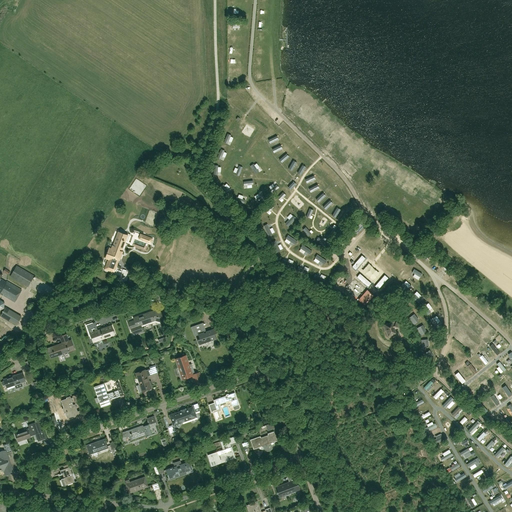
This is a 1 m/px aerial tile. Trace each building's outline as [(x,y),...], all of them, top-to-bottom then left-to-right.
[(294,96),(288,103),(292,107),(298,99),(294,96)] [(301,101),(292,113),(296,116),(305,104),(301,101)] [(306,120),(314,110),(309,106),(301,117),(306,120)] [(308,123),(311,125),(319,115),(316,112),(308,123)] [(268,124),(276,116),(273,113),(265,120),(268,124)] [(314,129),(318,132),(326,119),(322,117),(314,129)] [(247,119),(241,127),(254,136),(260,127),(247,119)] [(228,129),(229,126),(236,128),(237,124),(227,120),(225,128),(228,129)] [(283,124),(278,128),(275,125),(272,128),(277,134),(285,126),(283,124)] [(260,139),(262,141),(269,135),(272,137),(274,135),(269,130),(260,139)] [(339,130),(330,143),(334,146),(343,133),(339,130)] [(290,132),(285,141),(289,144),(294,135),(290,132)] [(345,148),(351,139),(347,137),(341,145),(345,148)] [(296,151),(303,145),(301,142),(294,148),(296,151)] [(355,142),(348,150),(352,154),(359,146),(355,142)] [(275,154),(283,149),(281,146),(273,151),(275,154)] [(283,160),(293,153),(291,150),(280,157),(283,160)] [(305,159),(311,153),(309,150),(303,156),(305,159)] [(295,156),(287,164),(289,166),(297,159),(295,156)] [(376,171),(382,163),(379,160),(373,168),(376,171)] [(318,170),(324,165),(321,162),(315,167),(318,170)] [(293,171),(296,174),(304,166),(301,163),(293,171)] [(384,175),(387,177),(393,170),(389,168),(384,175)] [(299,177),(302,180),(310,173),(307,170),(299,177)] [(400,173),(396,184),(402,186),(405,175),(400,173)] [(328,186),(336,178),(333,175),(325,183),(328,186)] [(222,177),(214,184),(217,187),(225,180),(222,177)] [(306,184),(308,187),(315,180),(313,177),(306,184)] [(360,177),(358,179),(364,185),(367,182),(360,177)] [(407,183),(403,191),(406,193),(414,180),(411,179),(408,183),(407,183)] [(417,193),(422,185),(418,183),(414,191),(417,193)] [(223,193),(231,186),(228,184),(221,190),(223,193)] [(338,193),(344,187),(341,184),(335,190),(338,193)] [(314,193),(320,188),(317,185),(311,190),(314,193)] [(367,197),(373,192),(371,189),(364,195),(367,197)] [(427,189),(420,198),(423,200),(429,191),(427,189)] [(324,190),(318,196),(321,199),(327,193),(324,190)] [(434,194),(424,206),(428,209),(438,197),(434,194)] [(328,206),(336,198),(332,195),(325,203),(328,206)] [(347,195),(344,197),(349,206),(352,204),(347,195)] [(232,203),(235,205),(242,198),(239,196),(232,203)] [(240,208),(243,210),(249,204),(246,202),(240,208)] [(335,213),(341,204),(338,202),(332,210),(335,213)] [(398,205),(391,214),(394,216),(401,208),(398,205)] [(303,209),(296,217),(298,219),(305,211),(303,209)] [(258,217),(265,225),(268,222),(260,214),(258,217)] [(406,226),(409,228),(415,220),(413,218),(406,226)] [(310,238),(316,230),(311,227),(306,235),(310,238)] [(107,261),(104,269),(107,270),(109,263),(114,265),(118,257),(121,258),(123,252),(121,251),(122,249),(124,249),(127,241),(126,240),(127,237),(128,236),(119,232),(115,243),(114,242),(114,243),(113,242),(112,245),(111,248),(110,248),(106,259),(109,260),(108,261),(107,261)] [(152,238),(140,234),(139,239),(150,243),(152,238)] [(370,242),(367,247),(375,252),(383,239),(378,236),(374,244),(370,242)] [(327,237),(322,241),(326,246),(330,242),(327,237)] [(146,251),(144,249),(139,257),(145,260),(154,246),(150,244),(146,251)] [(353,256),(361,265),(366,260),(358,251),(353,256)] [(356,278),(365,286),(371,280),(381,289),(388,280),(378,271),(380,269),(370,261),(356,278)] [(346,264),(342,268),(350,276),(354,272),(346,264)] [(10,277),(28,287),(34,276),(16,265),(10,277)] [(0,293),(15,302),(21,290),(7,281),(6,282),(0,278),(0,277),(2,274),(0,272),(0,293)] [(447,284),(454,275),(451,273),(444,282),(447,284)] [(339,288),(353,294),(355,290),(341,284),(339,288)] [(365,305),(373,296),(367,290),(358,300),(365,305)] [(21,317),(6,307),(1,315),(16,324),(21,317)] [(463,318),(470,310),(468,308),(460,316),(463,318)] [(161,322),(163,313),(157,311),(156,312),(153,314),(152,312),(134,318),(135,320),(128,323),(130,329),(131,329),(133,334),(142,331),(140,326),(155,320),(154,319),(155,319),(161,320),(161,322)] [(469,325),(477,316),(474,314),(466,322),(469,325)] [(480,320),(476,326),(479,328),(484,322),(480,320)] [(396,333),(394,329),(398,328),(396,322),(394,322),(394,321),(383,325),(385,331),(387,331),(389,336),(396,333)] [(93,342),(114,334),(111,326),(93,333),(92,329),(94,328),(92,323),(86,325),(90,338),(92,338),(93,342)] [(216,339),(214,334),(216,333),(215,329),(204,333),(201,324),(191,327),(192,327),(193,331),(195,330),(196,335),(198,334),(200,339),(198,339),(199,345),(216,339)] [(482,335),(485,338),(492,330),(489,327),(482,335)] [(74,348),(71,340),(68,341),(66,335),(60,337),(62,343),(47,348),(50,357),(74,348)] [(459,343),(462,345),(468,337),(464,335),(459,343)] [(498,336),(492,343),(495,346),(501,339),(498,336)] [(195,373),(191,364),(189,365),(186,355),(176,359),(181,373),(180,374),(182,378),(184,377),(184,378),(185,378),(185,377),(192,374),(195,384),(200,383),(201,382),(203,382),(200,372),(195,373)] [(158,373),(155,365),(149,367),(152,375),(158,373)] [(152,389),(145,370),(136,373),(138,379),(140,385),(136,386),(139,393),(152,389)] [(26,381),(23,373),(12,377),(10,375),(5,379),(4,380),(1,383),(3,386),(6,385),(7,388),(14,385),(16,389),(23,386),(22,383),(26,381)] [(430,393),(440,386),(436,381),(427,389),(430,393)] [(103,384),(94,388),(97,398),(95,399),(96,403),(99,402),(101,407),(110,403),(109,400),(123,395),(119,382),(116,383),(116,382),(115,383),(118,390),(107,394),(103,384)] [(497,400),(502,395),(496,389),(491,393),(497,400)] [(222,419),(219,411),(221,411),(219,404),(230,400),(232,407),(233,407),(234,409),(235,410),(239,408),(240,407),(235,393),(213,400),(214,403),(209,405),(211,413),(213,412),(216,421),(222,419)] [(77,415),(72,402),(74,402),(74,403),(80,401),(77,394),(72,396),(72,397),(71,398),(70,396),(66,398),(61,400),(64,408),(62,409),(64,413),(65,412),(67,418),(77,415)] [(445,404),(447,406),(454,399),(452,397),(445,404)] [(414,406),(417,413),(420,412),(419,408),(425,406),(424,402),(414,406)] [(173,425),(197,417),(195,412),(200,411),(197,403),(192,405),(193,408),(185,410),(185,411),(182,412),(182,411),(170,415),(173,425),(168,427),(170,433),(176,431),(173,425)] [(460,419),(467,413),(465,410),(457,416),(460,419)] [(472,416),(471,415),(464,422),(467,425),(474,419),(472,417),(472,416)] [(157,424),(154,416),(148,418),(151,426),(157,424)] [(60,429),(55,417),(50,419),(54,431),(60,429)] [(47,439),(44,430),(42,431),(38,421),(28,425),(29,430),(15,435),(17,441),(26,438),(33,435),(36,434),(38,442),(47,439)] [(475,432),(478,430),(476,428),(479,425),(477,422),(471,427),(475,432)] [(152,434),(148,424),(144,426),(144,425),(140,426),(123,432),(125,437),(129,435),(131,441),(148,435),(152,434)] [(429,437),(439,431),(438,428),(427,434),(429,437)] [(260,436),(250,440),(253,449),(262,446),(263,447),(262,450),(264,450),(265,451),(266,451),(268,451),(269,450),(270,450),(271,449),(272,448),(273,447),(274,446),(274,444),(275,443),(274,442),(277,441),(273,432),(267,434),(268,435),(268,437),(261,439),(261,438),(260,436)] [(490,433),(484,441),(486,443),(493,436),(490,433)] [(223,450),(208,455),(212,466),(216,464),(216,463),(235,456),(231,447),(229,448),(228,445),(239,441),(237,435),(220,442),(223,450)] [(108,448),(105,438),(86,445),(88,452),(89,455),(93,453),(108,448)] [(14,472),(7,453),(11,451),(8,443),(3,445),(5,450),(0,452),(0,470),(4,472),(5,475),(14,472)] [(440,459),(451,454),(449,450),(439,456),(440,459)] [(190,461),(181,464),(180,461),(173,463),(174,467),(166,470),(169,479),(180,475),(179,473),(182,472),(183,475),(182,472),(192,469),(190,461)] [(75,482),(69,467),(60,470),(61,474),(59,474),(59,475),(62,474),(64,478),(61,479),(63,486),(77,481),(76,481),(75,482)] [(289,482),(283,485),(281,486),(281,485),(275,487),(279,497),(290,493),(291,493),(291,492),(300,489),(296,479),(295,480),(292,472),(286,474),(289,482)] [(148,486),(144,477),(130,482),(129,479),(125,481),(128,490),(129,493),(148,486)] [(489,496),(492,494),(486,485),(483,488),(489,496)] [(479,490),(475,492),(481,501),(484,498),(479,490)] [(260,511),(257,502),(247,506),(249,511),(260,511)] [(304,511),(309,510),(307,503),(301,505),(303,511),(304,511)]
